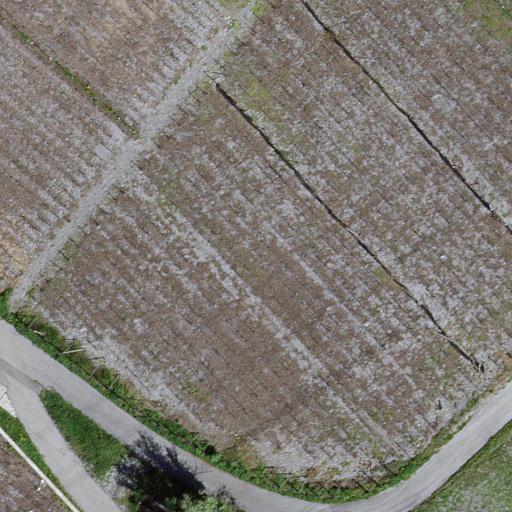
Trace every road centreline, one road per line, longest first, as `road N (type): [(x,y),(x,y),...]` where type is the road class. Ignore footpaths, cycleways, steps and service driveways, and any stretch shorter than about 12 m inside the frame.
road 1 (unclassified): [(23,350),(194,468),(268,503),(308,511)]
road 2 (unclassified): [(359,511),(412,490),(511,402)]
road 3 (unclassified): [(103,511),(35,419),(19,384),(23,350)]
